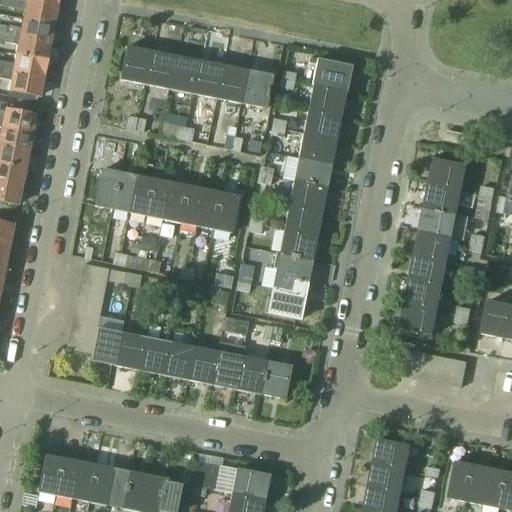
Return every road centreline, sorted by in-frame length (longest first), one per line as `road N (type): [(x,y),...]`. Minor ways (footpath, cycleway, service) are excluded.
road 1 (residential): [(11,397),(90,0)]
road 2 (residential): [(331,399),(389,91)]
road 3 (residential): [(316,464),(11,397)]
road 4 (residential): [(478,425),(331,399)]
road 5 (residential): [(511,114),(389,91)]
